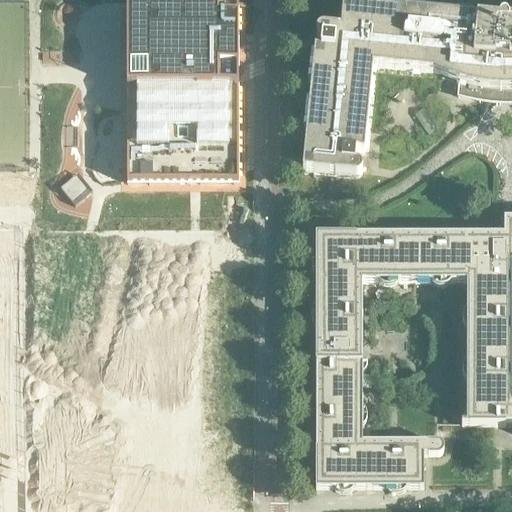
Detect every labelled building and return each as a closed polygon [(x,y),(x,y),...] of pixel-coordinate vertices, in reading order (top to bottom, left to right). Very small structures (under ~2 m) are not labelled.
[(315,54),(302,176),(315,177),(336,179),(355,181),(357,181),(359,180),(360,179),(362,177),(362,175),(362,174),(362,172),(361,170),(360,169),(358,168),(356,167),(348,166),(349,156),(364,158),(367,131),(373,71),(434,78),(443,82),(453,86),(462,89),(472,91),(482,93),(482,99),(492,99),(511,100),(511,26),(509,26),(508,26),(507,24),(506,23),(505,22),(503,22),(501,23),(500,24),(500,26),(489,25),(489,23),(472,22),(472,18),(465,17),(456,16),(455,20),(452,20),(424,17),(425,13),(408,11),(408,15),(376,12),(377,8),(360,6),(360,10),(356,10),(343,9),(337,8),(336,15),(334,33),(324,32),(322,32),(320,33),(318,34),(317,36),(316,38),(317,41),(318,43),(319,44),(321,45),(323,46),(322,54),(315,54)] [(133,10),(127,10),(127,14),(127,30),(127,43),(127,65),(127,70),(127,87),(127,92),(127,113),(127,116),(127,134),(127,150),(127,166),(127,182),(127,184),(127,186),(133,186),(149,186),(190,186),(200,186),(217,186),(233,186),(239,186),(239,182),(239,166),(239,150),(239,134),(239,113),(239,92),(239,86),(239,70),(239,62),(239,56),(239,54),(239,48),(239,35),(239,14),(239,10),(233,10),(212,10),(196,10),(180,10),(154,10),(133,10)] [(407,88),(391,99),(402,115),(418,104),(407,88)] [(77,129),(75,129),(73,129),(71,129),(67,129),(67,150),(71,150),(73,149),(75,149),(77,149),(77,150),(77,129)] [(511,223),(504,224),(504,240),(356,240),(356,239),(316,239),(316,257),(319,257),(319,276),(316,277),(316,310),(319,310),(319,329),(316,329),(316,491),(334,491),(334,488),(353,488),(353,491),(387,491),(387,488),(406,488),(406,491),(424,491),(424,459),(437,459),(438,459),(440,458),(442,457),(443,456),(443,455),(444,454),(444,452),(444,451),(444,450),(443,449),(443,448),(441,447),(440,446),(439,445),(438,445),(363,445),(363,286),(467,286),(467,427),(461,427),(461,429),(511,429),(511,223)] [(212,389),(210,293),(203,293),(203,280),(169,281),(169,292),(149,293),(150,317),(144,334),(125,334),(113,369),(103,369),(104,400),(91,395),(92,423),(104,423),(105,447),(119,452),(120,492),(154,491),(154,511),(198,511),(197,492),(210,492),(209,454),(223,453),(222,425),(233,425),(232,400),(220,400),(219,388),(212,389)]
